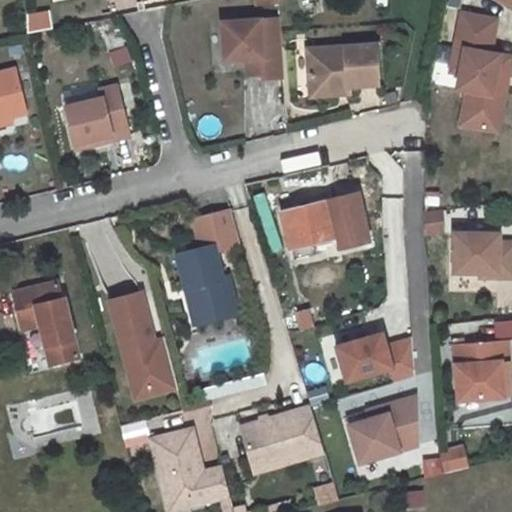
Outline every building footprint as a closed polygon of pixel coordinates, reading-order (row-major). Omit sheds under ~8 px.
[(30,30),(54,27),(52,9),(28,12),(30,30)] [(492,51),(498,18),(463,12),(456,46),(466,48),(461,72),(459,87),(468,89),(462,124),(492,129),(499,94),(494,93),(501,53),(492,51)] [(263,76),(283,75),(280,15),(222,19),(225,56),(246,55),(261,54),(262,71),(263,76)] [(307,46),(309,87),(348,84),(378,83),(375,42),(307,46)] [(466,48),(456,46),(452,71),(461,72),(466,48)] [(511,55),(501,53),(494,93),(499,94),(492,129),(498,130),(511,55)] [(247,72),(262,71),(261,54),(246,55),(247,72)] [(15,68),(0,71),(0,117),(11,115),(26,111),(15,68)] [(348,91),(348,84),(309,87),(310,93),(348,91)] [(102,97),(66,105),(75,142),(111,134),(113,139),(130,135),(118,85),(100,89),(102,97)] [(11,115),(0,117),(0,124),(12,121),(11,115)] [(111,134),(75,142),(76,148),(113,139),(111,134)] [(354,189),(278,205),(285,241),(286,241),(307,237),(330,232),(333,243),(363,237),(354,189)] [(189,282),(199,320),(238,309),(227,270),(221,272),(214,246),(238,239),(229,205),(188,216),(196,245),(174,250),(182,284),(189,282)] [(439,209),(420,213),(422,236),(444,231),(439,209)] [(495,231),(451,230),(450,269),(494,270),(493,275),(511,275),(511,240),(495,240),(495,231)] [(307,237),(286,241),(289,253),(309,249),(307,237)] [(39,328),(48,367),(81,359),(67,296),(63,297),(59,279),(11,290),(21,333),(39,328)] [(182,284),(192,322),(199,320),(189,282),(182,284)] [(145,388),(173,380),(164,342),(153,345),(139,291),(107,300),(125,369),(139,365),(145,388)] [(299,328),(316,326),(313,307),(296,309),(299,328)] [(390,365),(394,380),(413,374),(411,337),(385,344),(381,331),(336,344),(345,378),(390,365)] [(458,397),(504,391),(499,358),(507,356),(505,336),(452,343),(458,397)] [(504,391),(511,391),(507,356),(499,358),(504,391)] [(133,397),(175,385),(173,380),(145,388),(139,365),(125,369),(133,397)] [(257,382),(254,372),(222,381),(224,390),(257,382)] [(222,381),(204,386),(207,395),(224,390),(222,381)] [(369,417),(348,423),(359,460),(416,442),(415,394),(383,404),(386,412),(369,417)] [(383,404),(366,409),(369,417),(386,412),(383,404)] [(307,456),(324,451),(310,405),(241,425),(251,459),(272,453),(274,460),(305,451),(307,456)] [(227,495),(219,465),(200,470),(189,427),(147,438),(164,502),(189,495),(192,503),(218,497),(227,495)] [(446,469),(469,467),(466,445),(443,447),(446,469)] [(272,453),(251,459),(254,471),(307,456),(305,451),(274,460),(272,453)] [(442,455),(423,458),(426,476),(444,473),(442,455)] [(334,480),(315,486),(320,503),(339,498),(334,480)] [(409,507),(425,505),(424,488),(407,489),(409,507)] [(189,495),(164,502),(166,510),(192,503),(189,495)] [(227,495),(218,497),(221,511),(228,511),(231,511),(227,495)]
